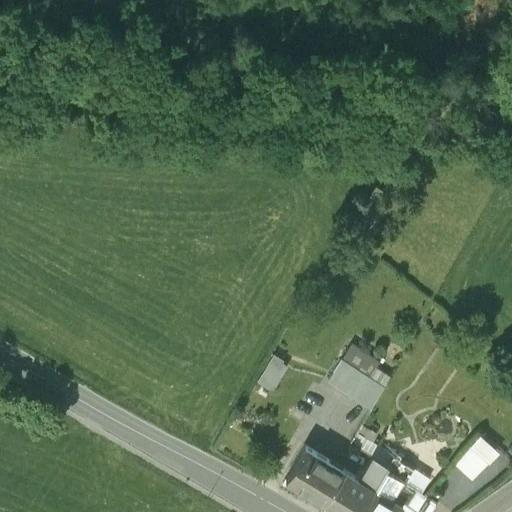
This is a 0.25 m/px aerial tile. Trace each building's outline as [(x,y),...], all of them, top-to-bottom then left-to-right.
[(310,324),(301,319),(284,346),(292,352),(310,324)] [(351,341),(327,378),(365,403),(356,417),(362,420),(390,376),(374,366),(379,359),(351,341)] [(287,363),(274,355),(258,383),(271,390),(287,363)] [(350,438),(373,452),(388,462),(393,453),(371,439),(376,431),(361,421),(350,438)] [(466,474),(493,444),(476,428),(448,458),(466,474)] [(283,475),(322,500),(343,467),(304,442),(283,475)] [(473,469),(483,479),(505,456),(494,446),(473,469)] [(373,452),(358,476),(373,486),(385,466),(388,462),(373,452)] [(429,476),(393,453),(388,462),(385,466),(403,477),(401,478),(420,490),(429,476)] [(401,478),(403,477),(385,466),(373,486),(390,496),(401,478)] [(322,500),(341,511),(356,511),(373,486),(358,476),(343,467),(322,500)] [(390,496),(373,486),(356,511),(390,511),(398,501),(390,496)]
